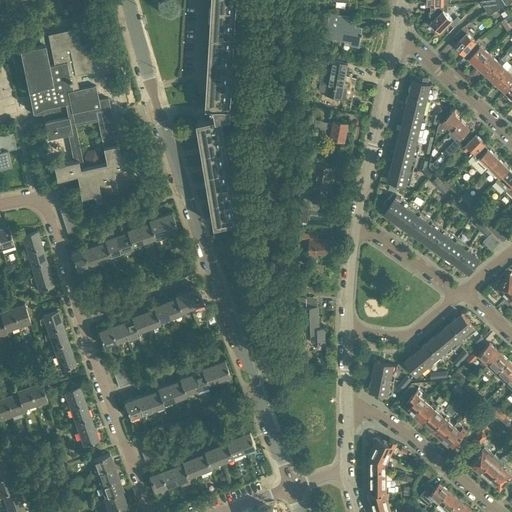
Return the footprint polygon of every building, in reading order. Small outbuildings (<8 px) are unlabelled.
[(234,36),(236,0),(212,0),(206,105),(211,105),(211,106),(214,106),(215,112),(216,117),(197,120),(215,224),(239,220),(221,116),(231,115),(231,105),(234,36)] [(492,0),(483,6),(486,11),(494,5),(493,3),(492,0)] [(82,2),(86,17),(92,16),(87,1),(82,2)] [(501,7),(497,1),(493,3),(494,5),(486,11),(489,15),(501,7)] [(452,19),(445,12),(447,9),(447,4),(443,4),(430,4),(430,18),(432,21),(430,22),(439,31),(452,19)] [(330,14),(328,26),(326,37),(346,40),(345,43),(358,45),(361,27),(348,25),(348,16),(339,16),(330,14)] [(77,27),(47,33),(54,64),(49,65),(45,44),(40,45),(19,49),(33,114),(42,115),(47,139),(67,135),(73,160),(54,164),(56,178),(76,174),(78,183),(81,196),(93,194),(96,199),(96,200),(101,199),(98,183),(109,180),(111,186),(111,187),(117,186),(113,169),(124,167),(127,172),(127,173),(132,172),(128,152),(120,154),(118,144),(119,144),(118,141),(117,142),(116,136),(118,135),(116,129),(114,129),(108,97),(98,99),(95,85),(78,89),(75,74),(92,71),(87,43),(80,45),(77,27)] [(466,51),(476,41),(466,32),(454,45),(464,54),(466,51)] [(468,57),(478,66),(490,53),(480,45),(476,41),(466,51),(471,55),(468,57)] [(498,61),(490,53),(478,66),(487,74),(499,62),(498,61)] [(498,61),(499,62),(487,74),(496,83),(508,70),(502,65),(510,56),(506,53),(501,58),(501,57),(498,61)] [(323,84),(319,104),(350,110),(356,77),(346,76),(348,62),(332,59),(331,66),(322,64),(319,83),(323,84)] [(511,66),(508,70),(496,83),(504,91),(511,82),(511,66)] [(433,84),(430,83),(426,82),(427,77),(417,75),(416,80),(412,79),(409,94),(430,99),(433,84)] [(430,99),(409,94),(405,108),(426,113),(430,99)] [(324,109),(311,106),(309,115),(322,118),(324,109)] [(426,113),(405,108),(402,122),(423,127),(426,113)] [(448,133),(461,119),(451,110),(442,121),(451,129),(448,132),(448,133)] [(315,119),(312,136),(330,140),(331,137),(344,140),(347,122),(334,119),(333,123),(315,119)] [(470,128),(461,119),(448,133),(455,139),(457,141),(460,138),(470,128)] [(423,127),(402,122),(398,137),(416,141),(419,142),(423,127)] [(0,133),(0,166),(10,164),(11,164),(7,149),(16,147),(12,131),(0,133)] [(469,148),(475,153),(484,144),(485,142),(476,134),(461,148),(465,152),(469,148)] [(420,142),(419,142),(416,141),(398,137),(395,151),(412,155),(416,156),(420,142)] [(457,141),(455,139),(441,154),(446,159),(463,141),(460,138),(457,141)] [(486,170),(489,166),(498,157),(488,148),(484,144),(475,153),(466,161),(469,164),(473,160),(475,161),(484,170),(485,169),(486,170)] [(395,151),(391,165),(409,170),(412,155),(395,151)] [(498,157),(489,166),(486,170),(492,176),(495,172),(499,176),(508,167),(498,157)] [(429,166),(434,171),(441,164),(437,160),(435,162),(429,161),(429,166)] [(330,186),(332,176),(334,167),(314,163),(312,174),(316,175),(312,196),(325,199),(328,186),(330,186)] [(413,171),(409,170),(391,165),(387,180),(409,186),(413,171)] [(495,180),(505,190),(509,186),(508,185),(511,181),(511,170),(508,167),(499,176),(495,180)] [(465,192),(472,185),(470,183),(463,190),(465,192)] [(52,188),(54,194),(66,190),(64,184),(52,188)] [(54,194),(56,200),(68,196),(66,190),(54,194)] [(478,205),(465,192),(460,197),(472,210),(478,205)] [(56,200),(58,205),(69,202),(68,196),(56,200)] [(383,212),(396,221),(406,206),(394,198),(391,201),(387,198),(381,206),(385,209),(383,212)] [(58,205),(60,211),(71,207),(69,202),(58,205)] [(396,221),(408,230),(418,215),(406,206),(396,221)] [(477,208),(474,212),(478,217),(482,213),(485,210),(480,206),(477,208)] [(60,211),(62,217),(73,213),(71,207),(60,211)] [(171,211),(160,215),(165,231),(177,228),(171,211)] [(62,217),(64,222),(75,219),(73,213),(62,217)] [(149,221),(154,235),(165,231),(160,215),(148,219),(149,221)] [(408,230),(420,238),(430,223),(418,215),(408,230)] [(75,219),(64,222),(66,228),(77,224),(75,219)] [(420,238),(432,247),(445,229),(432,220),(430,223),(420,238)] [(149,221),(137,225),(142,241),(155,237),(154,235),(149,221)] [(493,222),(489,226),(502,241),(507,237),(493,222)] [(66,228),(67,234),(79,230),(77,224),(66,228)] [(8,225),(0,227),(0,244),(1,248),(14,244),(8,225)] [(126,231),(132,245),(142,241),(137,225),(126,228),(126,231)] [(457,237),(445,229),(432,247),(444,255),(457,237)] [(22,235),(24,242),(27,254),(43,249),(37,230),(22,235)] [(126,231),(115,234),(120,251),(132,247),(132,245),(126,231)] [(303,233),(303,240),(309,240),(309,253),(328,252),(328,239),(318,239),(318,233),(303,233)] [(104,240),(109,254),(120,251),(115,234),(103,238),(104,240)] [(491,234),(487,238),(496,246),(499,242),(491,234)] [(469,246),(457,237),(444,255),(456,264),(467,249),(469,246)] [(492,250),(496,246),(487,238),(483,241),(492,250)] [(104,240),(93,244),(98,260),(110,257),(109,254),(104,240)] [(93,244),(82,248),(87,264),(98,260),(93,244)] [(75,268),(87,264),(82,248),(70,251),(75,268)] [(48,267),(43,249),(27,254),(33,272),(48,267)] [(479,258),(467,249),(456,264),(469,272),(479,258)] [(33,272),(36,281),(38,290),(54,285),(48,267),(33,272)] [(494,284),(507,297),(511,291),(511,271),(501,282),(498,279),(494,284)] [(296,296),(305,296),(306,286),(295,285),(295,295),(296,296)] [(197,286),(186,290),(192,306),(203,302),(197,286)] [(85,293),(87,299),(98,295),(96,289),(85,293)] [(175,297),(181,310),(192,306),(186,290),(174,294),(175,297)] [(100,300),(98,295),(87,299),(89,304),(100,300)] [(296,302),(300,303),(304,303),(304,310),(306,310),(308,334),(310,334),(311,342),(324,342),(324,327),(319,327),(318,306),(317,306),(317,302),(307,303),(307,296),(305,296),(296,296),(296,302)] [(175,297),(164,301),(169,317),(181,313),(181,310),(175,297)] [(89,304),(91,310),(102,306),(100,300),(89,304)] [(153,307),(159,321),(169,317),(164,301),(152,305),(153,307)] [(24,303),(12,307),(18,326),(30,322),(24,303)] [(104,312),(102,306),(91,310),(93,316),(104,312)] [(0,313),(6,329),(18,326),(12,307),(0,310),(0,313)] [(159,321),(153,307),(142,311),(147,327),(159,323),(159,321)] [(42,316),(49,334),(64,329),(58,310),(42,316)] [(131,317),(137,331),(147,327),(142,311),(130,315),(131,317)] [(461,313),(449,322),(464,339),(475,329),(461,313)] [(131,317),(120,321),(125,337),(138,333),(137,331),(131,317)] [(120,321),(109,325),(114,341),(125,337),(120,321)] [(452,349),(464,339),(449,322),(438,332),(452,349)] [(103,345),(114,341),(109,325),(97,329),(103,345)] [(209,331),(207,325),(200,328),(202,334),(209,331)] [(70,347),(64,329),(49,334),(55,352),(70,347)] [(441,358),(452,349),(438,332),(427,341),(441,358)] [(479,334),(473,340),(477,343),(483,337),(479,334)] [(430,368),(441,358),(427,341),(416,351),(430,368)] [(479,362),(484,366),(499,351),(489,342),(477,354),(482,359),(479,362)] [(76,365),(70,347),(55,352),(61,370),(76,365)] [(458,356),(462,360),(468,353),(464,349),(458,356)] [(418,378),(430,368),(416,351),(404,361),(418,378)] [(508,360),(499,351),(484,366),(480,370),(483,373),(485,371),(491,377),(496,372),(508,360)] [(473,352),(465,361),(469,365),(477,356),(473,352)] [(456,366),(462,360),(458,356),(452,362),(456,366)] [(213,362),(218,379),(230,375),(224,358),(213,362)] [(110,364),(112,370),(123,366),(121,360),(110,364)] [(395,364),(393,364),(375,360),(372,375),(392,379),(395,364)] [(511,373),(511,363),(508,360),(496,372),(505,381),(511,373)] [(207,383),(218,379),(213,362),(200,366),(201,369),(207,383)] [(126,371),(123,366),(112,370),(114,375),(126,371)] [(191,372),(196,389),(208,385),(207,383),(201,369),(191,372)] [(128,377),(126,371),(114,375),(116,381),(128,377)] [(185,392),(196,389),(191,372),(178,376),(179,379),(185,392)] [(392,379),(372,375),(369,390),(389,394),(392,379)] [(401,382),(405,385),(410,379),(406,375),(401,382)] [(130,383),(128,377),(116,381),(118,387),(130,383)] [(169,382),(174,399),(186,395),(185,392),(179,379),(169,382)] [(41,381),(29,385),(35,404),(47,400),(41,381)] [(163,403),(174,399),(169,382),(156,386),(157,389),(163,403)] [(399,392),(405,385),(401,382),(395,388),(399,392)] [(17,392),(23,408),(35,404),(29,385),(16,389),(17,392)] [(64,391),(70,409),(86,404),(79,386),(64,391)] [(406,408),(412,413),(425,399),(419,394),(422,391),(419,389),(419,388),(418,387),(403,404),(407,407),(406,408)] [(474,387),(470,392),(474,396),(479,391),(474,387)] [(146,392),(152,409),(163,405),(163,403),(157,389),(146,392)] [(17,392),(5,396),(11,414),(24,410),(23,408),(17,392)] [(141,413),(152,409),(146,392),(135,396),(141,413)] [(483,396),(479,392),(475,396),(479,400),(483,396)] [(5,396),(0,397),(0,417),(11,414),(5,396)] [(141,413),(135,396),(123,400),(129,417),(141,413)] [(431,404),(425,399),(412,413),(422,422),(436,406),(432,403),(431,404)] [(441,411),(445,414),(446,414),(449,411),(448,411),(452,407),(455,404),(452,401),(449,404),(445,408),(445,407),(441,411)] [(92,422),(86,404),(70,409),(77,427),(92,422)] [(455,404),(452,407),(448,411),(449,411),(452,414),(458,407),(455,404)] [(428,427),(431,430),(445,414),(441,411),(436,406),(422,422),(423,423),(422,424),(426,428),(428,427)] [(492,412),(502,421),(507,415),(504,412),(503,413),(497,408),(492,412)] [(479,422),(485,426),(493,417),(488,412),(479,422)] [(450,418),(446,414),(445,414),(431,430),(442,439),(454,424),(448,419),(450,418)] [(508,414),(507,415),(502,421),(505,424),(511,417),(508,414)] [(99,440),(92,422),(77,427),(83,445),(99,440)] [(171,429),(169,423),(158,427),(160,433),(171,429)] [(454,424),(442,439),(448,444),(449,443),(453,446),(467,429),(466,428),(465,429),(462,426),(459,429),(454,424)] [(489,429),(485,426),(481,430),(474,439),(480,444),(488,435),(486,433),(489,429)] [(250,431),(238,435),(244,451),(256,447),(250,431)] [(137,438),(137,439),(139,444),(150,440),(148,433),(137,438)] [(227,441),(233,455),(244,451),(238,435),(227,439),(227,441)] [(376,442),(373,449),(388,456),(393,446),(394,447),(396,442),(389,439),(388,440),(383,438),(383,440),(377,437),(376,436),(375,436),(374,437),(373,437),(373,438),(373,440),(373,441),(374,441),(376,442)] [(152,445),(150,440),(139,444),(141,449),(152,445)] [(227,441),(216,445),(222,461),(234,457),(233,455),(227,441)] [(152,445),(141,449),(143,455),(154,451),(152,445)] [(206,451),(211,465),(222,461),(216,445),(205,449),(206,451)] [(406,453),(408,449),(408,448),(402,445),(400,450),(406,453)] [(480,471),(492,457),(494,454),(484,446),(470,463),(480,471)] [(370,467),(391,467),(391,463),(386,463),(386,462),(388,456),(373,449),(370,456),(370,467)] [(143,455),(145,460),(145,461),(156,456),(154,451),(143,455)] [(206,451),(194,455),(200,472),(212,467),(211,465),(206,451)] [(96,472),(114,465),(109,453),(91,460),(96,472)] [(184,462),(189,475),(200,472),(194,455),(183,459),(184,462)] [(497,462),(492,457),(480,471),(481,472),(480,473),(483,476),(485,476),(489,479),(502,466),(507,460),(503,457),(503,456),(497,462)] [(0,460),(0,478),(9,475),(4,460),(0,460)] [(172,466),(178,482),(190,478),(189,475),(184,462),(172,466)] [(119,477),(114,465),(96,472),(100,484),(119,477)] [(172,466),(161,470),(167,486),(178,482),(172,466)] [(502,466),(489,479),(499,488),(511,474),(511,473),(511,469),(509,467),(507,470),(502,466)] [(370,467),(370,480),(386,480),(386,473),(391,473),(391,467),(370,467)] [(156,490),(167,486),(161,470),(150,474),(156,490)] [(14,490),(9,475),(0,478),(0,495),(2,495),(14,490)] [(123,489),(119,477),(100,484),(104,495),(105,496),(121,489),(121,490),(123,489)] [(386,480),(370,480),(370,492),(369,492),(391,492),(391,486),(386,486),(386,480)] [(437,503),(439,501),(448,490),(439,482),(431,491),(427,487),(418,497),(423,501),(426,498),(430,501),(432,498),(437,503)] [(25,511),(17,489),(14,490),(2,495),(8,511),(25,511)] [(103,496),(107,509),(126,502),(121,490),(121,489),(105,496),(104,495),(103,496)] [(458,498),(448,490),(439,501),(437,503),(447,511),(458,498)] [(392,495),(391,492),(369,492),(373,507),(388,503),(387,496),(392,495)] [(448,511),(464,511),(468,507),(458,498),(447,511),(448,511)] [(129,511),(126,502),(107,509),(108,511),(129,511)] [(373,511),(396,511),(396,508),(390,510),(388,503),(373,507),(373,511)]
